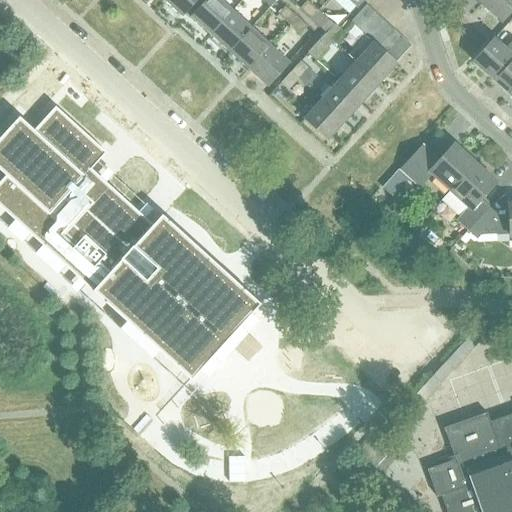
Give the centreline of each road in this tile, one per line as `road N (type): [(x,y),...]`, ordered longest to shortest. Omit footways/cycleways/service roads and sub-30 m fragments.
road 1 (residential): [(420,366),(20,0)]
road 2 (residential): [(511,141),(438,72),(417,0)]
